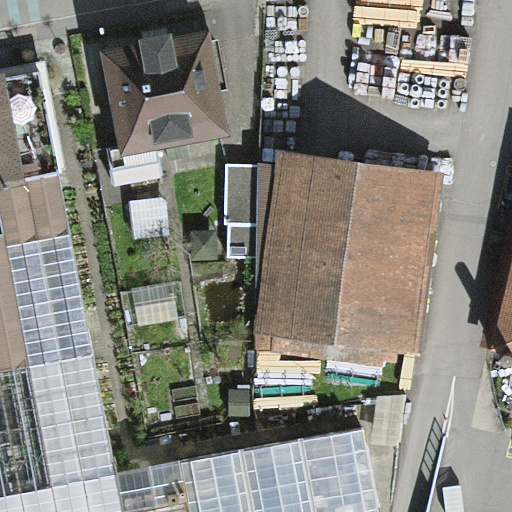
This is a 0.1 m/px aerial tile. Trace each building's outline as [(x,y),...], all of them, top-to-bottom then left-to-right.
[(211,90),(225,87),(216,42),(203,44),(202,40),(172,46),(170,35),(142,41),(144,51),(111,57),(127,144),(107,147),(113,183),(161,175),(155,139),(218,128),(211,90)] [(59,171),(40,71),(0,78),(0,182),(26,178),(59,171)] [(227,163),(226,223),(230,223),(229,256),(259,257),(261,164),(227,163)] [(275,322),(397,338),(418,182),(297,166),(261,164),(259,249),(258,318),(275,321),(275,322)] [(0,223),(28,365),(0,370),(0,511),(118,511),(124,511),(112,449),(59,171),(26,178),(32,209),(0,215),(0,223)] [(511,242),(489,341),(511,345),(511,242)] [(189,499),(190,511),(377,511),(362,429),(182,463),(189,499)] [(124,511),(118,511),(190,511),(189,499),(183,500),(182,493),(170,495),(171,502),(124,511)]
